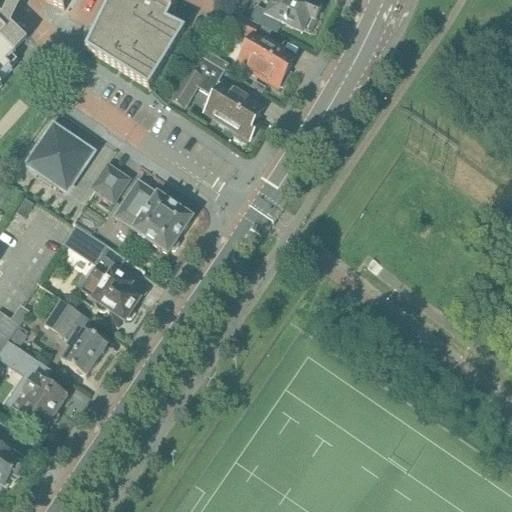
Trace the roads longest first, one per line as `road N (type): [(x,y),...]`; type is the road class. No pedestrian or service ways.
road 1 (secondary): [(50,511),(260,218)]
road 2 (residential): [(260,218),(81,99),(56,59)]
road 3 (secondary): [(260,218),(383,0)]
